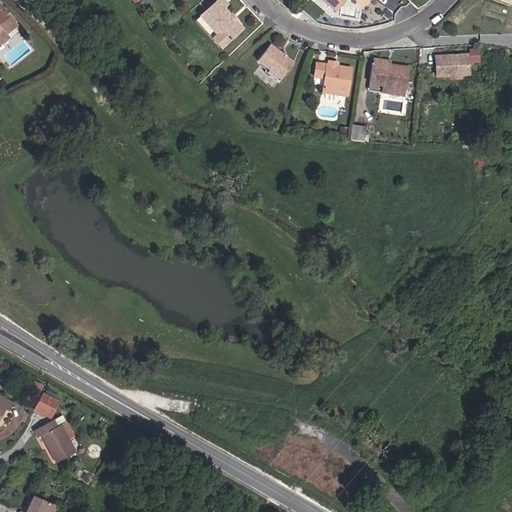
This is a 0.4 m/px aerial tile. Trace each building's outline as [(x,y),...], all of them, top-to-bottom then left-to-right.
[(228,5),(224,0),(217,0),(200,15),(215,33),(225,45),(243,29),(235,20),(233,20),(231,17),(232,16),(225,8),(228,5)] [(335,11),(343,2),(341,0),(340,0),(337,4),(327,3),(335,11)] [(0,43),(9,36),(6,33),(16,24),(0,3),(0,43)] [(211,37),(215,33),(200,15),(195,19),(211,37)] [(211,37),(221,48),(225,45),(215,33),(211,37)] [(0,44),(1,46),(10,38),(9,36),(0,43),(0,44)] [(257,60),(267,68),(280,79),(293,62),(270,44),(257,60)] [(466,75),(465,56),(432,57),(433,76),(447,76),(457,75),(466,75)] [(402,89),(406,68),(388,65),(372,62),(368,83),(380,85),(402,89)] [(322,85),(322,90),(346,93),(350,69),(337,67),(326,65),(315,63),(313,76),(323,78),(322,85)] [(265,72),(278,82),(280,79),(267,68),(265,72)] [(313,76),(312,84),(322,85),(323,78),(313,76)] [(367,90),(401,96),(402,89),(380,85),(368,83),(367,90)] [(361,142),(363,127),(351,125),(349,140),(361,142)] [(36,396),(41,386),(33,382),(28,392),(36,396)] [(49,417),(58,400),(42,392),(33,408),(49,417)] [(0,415),(5,408),(8,410),(11,403),(0,396),(0,415)] [(75,453),(67,439),(72,436),(60,415),(33,431),(37,438),(41,436),(56,463),(75,453)] [(73,509),(79,498),(72,495),(67,506),(73,509)] [(52,511),(55,506),(33,496),(25,511),(21,511),(20,511),(19,511),(52,511)]
